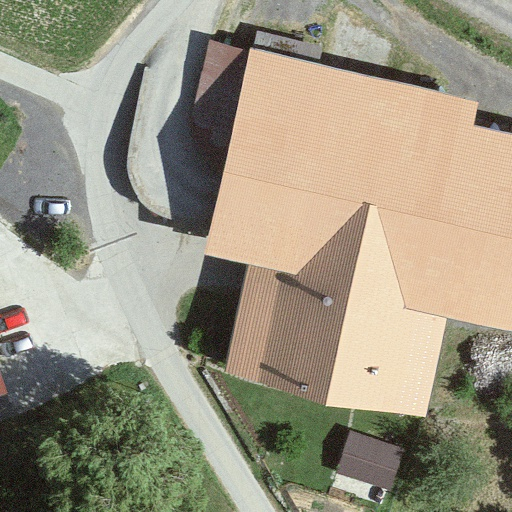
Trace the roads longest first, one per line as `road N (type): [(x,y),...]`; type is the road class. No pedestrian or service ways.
road 1 (residential): [(262,511),(125,284),(96,113)]
road 2 (track): [(0,62),(96,113),(124,59),(172,0)]
